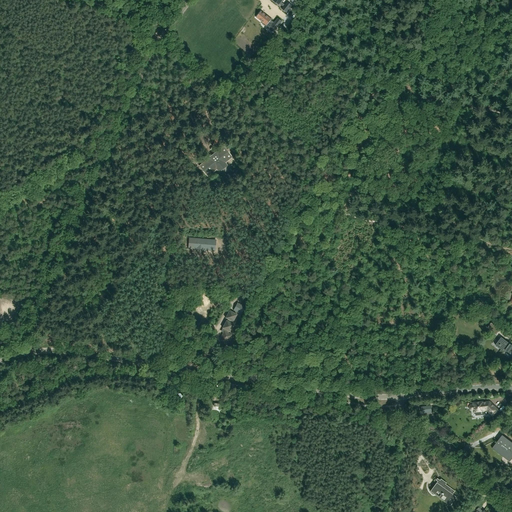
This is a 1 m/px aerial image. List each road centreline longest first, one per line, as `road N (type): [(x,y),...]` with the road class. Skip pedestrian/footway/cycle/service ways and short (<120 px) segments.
road 1 (tertiary): [(400,395),(370,397),(68,350),(0,360)]
road 2 (track): [(90,0),(191,61),(218,95),(263,72),(403,85)]
road 3 (track): [(206,373),(213,337),(235,297),(234,208),(264,155)]
road 4 (track): [(4,338),(19,328),(107,144)]
road 5 (track): [(190,0),(154,45),(107,144)]
road 6 (residential): [(511,500),(414,426),(400,395)]
road 7 (track): [(0,211),(107,144)]
